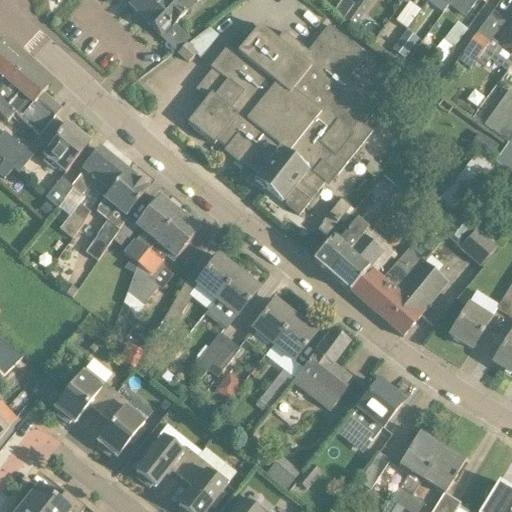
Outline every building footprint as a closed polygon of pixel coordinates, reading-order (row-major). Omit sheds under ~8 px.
[(136,0),(130,6),(145,21),(165,0),(136,0)] [(200,0),(165,0),(145,21),(160,35),(170,25),(173,28),(200,0)] [(354,29),(374,0),(359,0),(344,22),(354,29)] [(406,32),(420,12),(427,2),(424,0),(413,0),(396,25),(406,32)] [(453,51),(466,33),(457,27),(444,44),(453,51)] [(218,143),(239,160),(261,177),(255,184),(265,192),(266,191),(283,204),(285,202),(287,204),(286,206),(300,218),(335,174),(339,177),(373,134),(365,127),(382,106),(356,85),(354,87),(348,82),(367,58),(329,28),(329,29),(330,30),(310,55),(284,34),(277,44),(259,29),(238,56),(228,49),(211,70),(215,74),(210,80),(212,96),(188,126),(215,147),(218,143)] [(491,60),(509,73),(511,68),(511,31),(510,30),(498,47),(479,34),(463,57),(476,66),(478,63),(485,68),(491,60)] [(186,50),(195,57),(200,61),(218,38),(209,31),(186,50)] [(0,48),(0,103),(3,108),(15,118),(16,117),(36,134),(58,108),(52,102),(47,109),(38,101),(48,89),(0,48)] [(195,57),(186,50),(184,48),(178,56),(189,65),(195,57)] [(484,129),(509,146),(511,141),(511,94),(510,93),(484,129)] [(0,116),(7,125),(15,118),(3,108),(0,103),(0,116)] [(66,176),(91,145),(67,125),(56,139),(58,140),(43,158),(66,176)] [(1,134),(0,134),(0,158),(14,171),(18,175),(33,157),(20,147),(18,149),(1,134)] [(480,134),(472,147),(492,160),(500,148),(480,134)] [(93,181),(109,194),(126,175),(98,152),(79,175),(81,177),(71,189),(73,190),(83,197),(93,181)] [(0,176),(5,181),(14,171),(0,158),(0,176)] [(467,161),(443,203),(459,212),(482,170),(467,161)] [(126,175),(109,194),(97,210),(95,215),(106,225),(85,257),(96,265),(112,243),(118,235),(128,222),(126,221),(148,193),(145,190),(144,187),(140,184),(137,184),(126,175)] [(71,189),(60,181),(44,201),(57,211),(73,190),(71,189)] [(127,295),(128,297),(141,268),(180,218),(159,201),(136,229),(143,235),(125,258),(133,264),(126,273),(134,279),(127,295)] [(330,243),(332,242),(327,238),(351,210),(343,203),(323,225),(324,226),(318,232),(327,239),(326,240),(330,243)] [(314,263),(330,277),(363,238),(362,238),(369,230),(360,223),(370,212),(361,205),(341,229),(346,234),(337,244),(333,241),(332,242),(330,243),(326,240),(321,246),(326,249),(314,263)] [(83,228),(90,214),(80,207),(61,232),(73,241),(83,228)] [(176,262),(199,233),(180,218),(141,268),(128,297),(143,308),(158,290),(148,281),(165,260),(172,266),(176,262)] [(447,238),(461,251),(482,268),(499,249),(463,219),(447,238)] [(426,230),(416,242),(429,253),(439,242),(426,230)] [(118,235),(112,243),(121,250),(127,243),(118,235)] [(363,238),(330,277),(351,294),(369,272),(383,256),(363,238)] [(369,272),(351,294),(404,340),(423,318),(422,317),(449,285),(425,265),(433,256),(429,253),(416,242),(381,283),(369,272)] [(208,312),(209,313),(240,275),(219,258),(197,285),(217,302),(208,312)] [(237,318),(259,291),(240,275),(209,313),(227,328),(236,317),(237,318)] [(186,282),(163,325),(162,327),(173,333),(197,288),(186,282)] [(511,289),(498,309),(510,317),(511,313),(511,289)] [(274,304),(252,332),(274,349),(297,321),(274,304)] [(492,320),(469,306),(450,337),(473,351),(492,320)] [(511,313),(510,317),(511,318),(511,334),(494,363),(511,374),(511,313)] [(297,321),(274,349),(294,364),(316,336),(297,321)] [(354,383),(333,366),(349,346),(333,334),(294,385),(331,413),(354,383)] [(208,373),(230,344),(221,336),(192,373),(202,380),(208,373)] [(230,344),(208,373),(219,379),(240,351),(230,344)] [(134,369),(140,357),(127,350),(120,362),(134,369)] [(89,407),(101,416),(117,396),(86,371),(79,380),(76,377),(65,391),(68,394),(55,410),(58,412),(56,416),(69,427),(72,423),(75,425),(89,407)] [(231,400),(240,380),(227,374),(217,393),(231,400)] [(267,416),(271,411),(294,381),(283,374),(257,408),(267,416)] [(378,386),(356,413),(346,425),(371,445),(381,433),(403,407),(378,386)] [(117,396),(101,416),(113,426),(98,444),(101,446),(98,450),(112,460),(115,457),(117,459),(131,443),(134,446),(145,431),(144,432),(141,429),(145,424),(126,410),(130,405),(117,396)] [(0,406),(0,441),(10,430),(15,422),(0,406)] [(420,436),(399,469),(409,475),(393,504),(405,511),(413,499),(422,484),(423,484),(443,450),(420,436)] [(182,481),(199,460),(186,449),(182,454),(164,439),(160,444),(157,441),(146,455),(149,458),(136,474),(139,477),(136,480),(150,491),(153,487),(156,490),(170,472),(182,481)] [(443,450),(423,484),(444,497),(434,511),(458,511),(461,507),(445,497),(454,482),(455,483),(458,478),(457,478),(465,464),(443,450)] [(379,456),(364,477),(375,485),(390,463),(379,456)] [(301,477),(280,459),(266,475),(287,493),(301,477)] [(230,484),(199,460),(182,481),(194,490),(179,508),(182,511),(180,511),(207,511),(212,507),(215,510),(227,496),(226,495),(225,496),(222,494),(230,484)] [(306,493),(321,476),(310,467),(295,485),(306,493)] [(511,511),(511,491),(499,484),(481,511),(511,511)] [(24,506),(31,511),(83,511),(86,509),(66,492),(58,502),(39,488),(24,506)] [(413,499),(405,511),(420,511),(424,506),(413,499)] [(393,504),(392,504),(392,503),(390,503),(388,506),(384,511),(404,511),(405,511),(393,504)]
